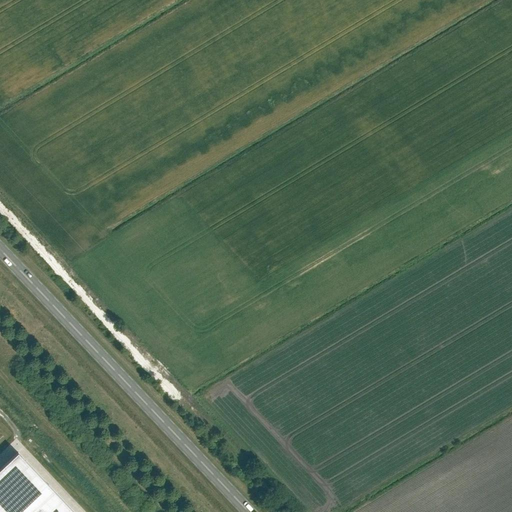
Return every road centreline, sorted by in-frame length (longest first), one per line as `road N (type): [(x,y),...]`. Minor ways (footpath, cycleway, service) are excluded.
road 1 (track): [(288,511),(0,206)]
road 2 (primary): [(247,511),(0,250)]
